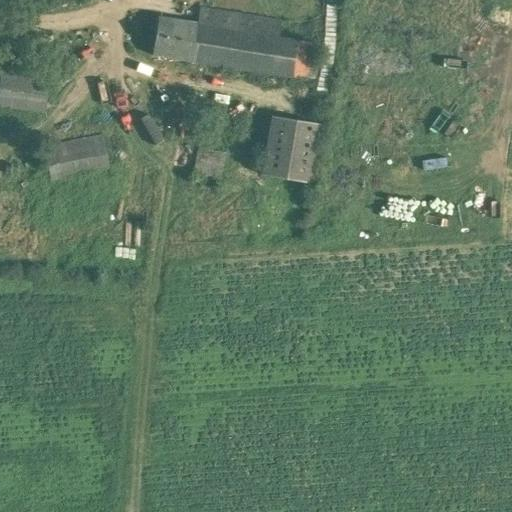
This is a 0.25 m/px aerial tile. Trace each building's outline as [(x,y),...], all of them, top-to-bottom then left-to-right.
[(43,0),(48,10),(74,0),(43,0)] [(312,41),(279,35),(281,19),(199,7),(197,23),(158,17),(152,55),(306,79),(312,41)] [(49,69),(2,63),(0,79),(0,106),(44,112),(49,69)] [(262,175),(311,183),(321,125),(272,117),(262,175)] [(45,146),(52,180),(110,169),(103,134),(45,146)] [(192,174),(216,178),(223,179),(227,152),(196,148),(192,174)]
